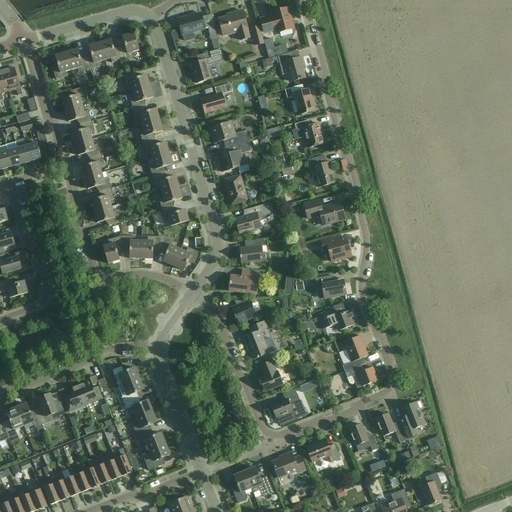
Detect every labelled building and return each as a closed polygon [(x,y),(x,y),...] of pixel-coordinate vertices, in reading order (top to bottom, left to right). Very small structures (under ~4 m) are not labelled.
[(273,16),(260,20),(264,33),(277,29),(278,33),(292,29),(287,8),(272,12),(273,16)] [(242,11),(233,13),(234,15),(218,20),(223,36),(238,32),(240,41),(249,38),(247,29),(242,11)] [(200,13),(178,19),(182,35),(184,40),(185,41),(192,39),(193,37),(192,32),(205,29),(204,29),(208,28),(211,40),(217,38),(214,26),(211,15),(201,17),(200,13)] [(259,26),(251,28),(256,46),(263,44),(259,26)] [(125,47),(120,48),(124,60),(134,57),(132,52),(139,51),(135,40),(137,39),(135,35),(134,36),(134,33),(122,37),(125,47)] [(269,59),(272,58),(277,57),(288,54),(286,45),(274,48),(272,39),(264,41),(269,59)] [(111,40),(100,43),(105,60),(111,59),(112,63),(124,60),(120,48),(114,50),(111,40)] [(91,56),(86,58),(90,69),(100,67),(99,62),(105,60),(100,43),(88,46),(91,56)] [(78,73),(90,69),(86,58),(80,60),(77,49),(67,53),(72,70),(77,68),(78,73)] [(198,62),(190,64),(192,70),(193,70),(194,74),(193,75),(196,84),(211,79),(207,66),(223,61),(219,50),(196,56),(198,62)] [(52,68),(55,79),(66,76),(65,72),(72,70),(67,53),(55,56),(58,66),(52,68)] [(290,82),(305,78),(301,65),(302,65),(301,58),(291,60),(289,53),(288,54),(277,57),(282,75),(288,74),(290,82)] [(246,66),(239,63),(242,75),(248,73),(246,66)] [(14,68),(3,71),(9,92),(14,90),(16,91),(18,96),(22,95),(14,68)] [(0,101),(3,100),(1,95),(3,93),(9,92),(3,71),(0,71),(0,101)] [(113,86),(121,84),(118,73),(110,76),(113,86)] [(132,92),(150,87),(146,75),(136,78),(135,73),(123,76),(126,87),(130,86),(132,92)] [(217,96),(201,100),(204,113),(225,107),(222,95),(232,92),(230,84),(214,88),(217,96)] [(299,115),(315,110),(313,102),(311,102),(308,90),(304,91),(302,85),(284,90),(287,99),(294,97),(299,115)] [(133,110),(144,107),(143,101),(153,98),(150,87),(132,92),(134,97),(130,99),(133,110)] [(65,111),(82,106),(81,100),(85,99),(82,88),(70,91),(72,97),(62,100),(65,111)] [(124,89),(116,90),(118,105),(126,104),(124,89)] [(80,125),(91,122),(88,110),(84,112),(82,106),(65,111),(68,122),(78,119),(80,125)] [(142,125),(159,120),(156,109),(146,112),(144,107),(133,110),(136,121),(140,119),(142,125)] [(28,113),(16,117),(18,124),(30,120),(28,113)] [(142,143),(154,140),(152,134),(163,132),(159,120),(142,125),(144,131),(139,132),(142,143)] [(296,130),(292,130),(295,139),(304,137),(308,148),(324,144),(319,124),(310,126),(308,121),(294,124),(296,130)] [(21,131),(32,128),(31,122),(19,126),(21,131)] [(74,145),(92,140),(90,134),(95,132),(91,122),(80,125),(81,130),(71,133),(74,145)] [(223,141),(225,148),(249,141),(246,131),(235,134),(232,122),(209,129),(213,144),(223,141)] [(266,136),(257,138),(259,145),(268,142),(266,136)] [(30,140),(25,142),(31,162),(41,159),(36,143),(31,144),(30,140)] [(88,153),(89,158),(101,155),(98,144),(94,145),(92,140),(74,145),(78,156),(88,153)] [(150,153),(152,159),(169,154),(166,143),(156,146),(154,140),(142,143),(146,154),(150,153)] [(249,141),(225,148),(227,154),(217,157),(221,172),(244,166),(241,154),(252,151),(249,141)] [(21,164),(17,148),(15,142),(5,145),(7,151),(11,167),(21,164)] [(21,164),(31,162),(25,142),(26,146),(17,148),(21,164)] [(0,163),(2,170),(11,167),(7,151),(0,152),(0,163)] [(152,177),(164,174),(162,168),(172,165),(169,154),(152,159),(153,165),(149,166),(152,177)] [(272,154),(264,156),(267,165),(274,163),(272,154)] [(104,166),(101,155),(89,158),(91,164),(81,167),(84,178),(102,173),(100,167),(104,166)] [(283,156),(274,159),(277,165),(285,163),(283,156)] [(319,187),(334,183),(330,170),(331,170),(329,162),(326,163),(324,156),(306,160),(309,171),(314,170),(319,187)] [(283,167),(278,169),(280,177),(286,175),(285,173),(283,167)] [(99,192),(111,189),(108,178),(103,179),(102,173),(84,178),(87,189),(98,187),(99,192)] [(161,192),(179,187),(175,176),(165,179),(164,174),(152,177),(155,188),(160,187),(161,192)] [(231,205),(247,201),(254,199),(256,195),(255,192),(252,191),(245,193),(240,176),(224,180),(231,205)] [(162,210),(173,207),(172,202),(182,199),(179,187),(161,192),(163,198),(159,200),(162,210)] [(94,212),(111,206),(110,201),(114,200),(111,189),(99,192),(101,198),(91,201),(94,212)] [(319,200),(303,204),(307,219),(320,216),(323,226),(328,225),(330,223),(344,219),(340,204),(326,208),(326,206),(321,208),(319,200)] [(235,219),(239,234),(261,228),(259,223),(273,215),(270,203),(247,210),(248,215),(235,219)] [(295,203),(289,205),(291,212),(297,210),(295,203)] [(113,213),(111,206),(94,212),(97,223),(107,220),(109,226),(121,223),(117,211),(113,213)] [(175,213),(173,207),(162,210),(165,222),(169,220),(171,226),(188,221),(185,210),(175,213)] [(0,249),(3,248),(14,245),(11,233),(0,235),(0,249)] [(124,248),(122,236),(108,240),(109,245),(103,246),(106,257),(105,258),(106,262),(107,262),(108,264),(119,261),(116,250),(124,248)] [(129,259),(141,259),(141,241),(135,241),(135,236),(122,236),(124,248),(129,248),(129,259)] [(153,249),(160,249),(163,237),(147,237),(147,241),(141,241),(141,259),(152,260),(153,249)] [(173,266),(180,250),(175,247),(176,243),(163,237),(160,249),(166,252),(162,262),(173,266)] [(332,262),(350,257),(346,241),(337,244),(336,238),(321,242),(324,251),(329,250),(332,262)] [(263,239),(247,241),(247,248),(239,249),(241,264),(266,261),(265,253),(262,253),(262,246),(264,246),(263,239)] [(186,252),(180,250),(173,266),(184,271),(188,261),(193,264),(198,252),(188,248),(186,252)] [(3,274),(21,269),(17,257),(6,260),(5,254),(0,255),(0,267),(1,268),(3,274)] [(256,294),(259,273),(242,271),(241,277),(231,276),(229,291),(247,294),(247,292),(256,294)] [(322,290),(324,299),(346,295),(345,287),(344,287),(343,279),(337,280),(337,282),(333,283),(332,276),(315,279),(317,291),(322,290)] [(9,298),(27,293),(24,281),(13,284),(11,278),(0,281),(0,293),(8,292),(9,298)] [(231,308),(237,324),(256,316),(250,301),(243,304),(242,301),(234,301),(236,306),(231,308)] [(336,315),(333,309),(319,315),(325,329),(337,324),(340,331),(355,325),(350,311),(342,314),(342,312),(336,315)] [(260,331),(267,328),(264,321),(248,328),(250,334),(243,337),(253,360),(269,354),(260,331)] [(328,336),(322,339),(325,345),(331,342),(328,336)] [(354,362),(368,356),(360,336),(339,344),(342,352),(346,350),(351,363),(354,362)] [(265,392),(283,385),(277,372),(276,372),(274,368),(279,367),(276,360),(259,366),(264,377),(260,379),(265,392)] [(351,363),(342,367),(345,372),(356,368),(354,362),(351,363)] [(345,372),(349,384),(352,385),(355,383),(357,389),(378,381),(372,368),(363,371),(361,366),(356,368),(345,372)] [(119,387),(139,379),(135,368),(118,375),(115,376),(119,387)] [(102,393),(108,391),(103,379),(97,381),(102,393)] [(124,404),(136,399),(134,393),(144,390),(139,379),(119,387),(123,397),(121,398),(124,404)] [(83,384),(78,386),(86,406),(102,399),(98,387),(90,390),(88,383),(84,385),(83,384)] [(69,412),(86,406),(78,386),(72,388),(73,389),(69,391),(71,398),(64,400),(69,412)] [(285,400),(271,406),(276,418),(278,417),(280,422),(302,413),(299,404),(300,403),(299,401),(295,390),(283,395),(285,400)] [(43,411),(37,414),(42,425),(54,420),(52,415),(64,410),(60,400),(57,393),(50,394),(38,399),(43,411)] [(131,408),(135,418),(152,411),(148,400),(138,404),(136,399),(124,404),(126,410),(131,408)] [(418,409),(421,407),(419,401),(401,409),(406,421),(401,423),(407,439),(417,435),(415,429),(425,425),(418,409)] [(34,428),(42,425),(37,414),(31,416),(26,403),(16,408),(23,426),(32,423),(34,428)] [(106,404),(101,406),(104,415),(110,413),(106,404)] [(11,424),(5,427),(10,438),(17,435),(15,430),(23,426),(16,408),(6,412),(11,424)] [(137,436),(149,432),(147,426),(157,422),(152,411),(135,418),(140,428),(134,430),(137,436)] [(388,414),(376,419),(383,437),(395,432),(400,444),(406,441),(399,424),(393,426),(388,414)] [(75,416),(69,419),(73,428),(78,426),(75,416)] [(361,425),(349,429),(356,446),(358,452),(365,449),(370,447),(372,451),(378,449),(372,434),(366,437),(361,425)] [(0,442),(2,441),(10,438),(5,427),(0,428),(0,442)] [(149,451),(165,444),(161,433),(151,437),(149,432),(137,436),(141,447),(146,445),(149,451)] [(326,439),(305,447),(312,463),(328,456),(331,463),(340,459),(334,444),(329,447),(326,439)] [(170,455),(165,444),(149,451),(151,456),(144,459),(148,470),(162,464),(160,459),(170,455)] [(416,447),(410,449),(413,458),(419,455),(416,447)] [(115,460),(122,477),(132,473),(126,455),(125,455),(123,449),(119,450),(121,457),(115,459),(115,460)] [(408,452),(401,455),(403,461),(410,458),(408,452)] [(111,461),(105,463),(112,481),(122,477),(115,460),(115,459),(113,453),(109,454),(111,461)] [(284,457),(272,462),(278,479),(298,471),(299,473),(305,470),(300,456),(293,459),(291,453),(283,456),(284,457)] [(95,468),(102,485),(112,481),(105,463),(102,457),(98,458),(101,465),(95,468)] [(128,459),(133,471),(139,469),(134,457),(128,459)] [(91,489),(102,485),(95,468),(91,459),(87,461),(91,469),(85,472),(84,472),(91,489)] [(370,466),(372,472),(387,467),(384,461),(370,466)] [(31,467),(28,462),(20,465),(22,471),(31,467)] [(408,464),(398,468),(400,474),(410,470),(408,464)] [(18,465),(11,468),(13,473),(20,471),(18,465)] [(74,476),(81,493),(91,489),(84,472),(85,472),(82,465),(78,467),(81,473),(74,476)] [(255,467),(244,471),(251,489),(253,494),(259,491),(261,495),(264,496),(273,493),(267,477),(260,479),(255,467)] [(71,497),(81,493),(74,476),(72,469),(68,471),(70,477),(64,480),(71,497)] [(245,492),(251,489),(244,471),(233,476),(238,488),(232,490),(238,504),(246,501),(247,498),(245,492)] [(60,481),(54,484),(61,501),(71,497),(64,480),(62,473),(57,475),(60,481)] [(426,500),(428,506),(441,501),(436,488),(442,486),(436,473),(425,478),(428,484),(420,487),(421,489),(414,492),(418,503),(426,500)] [(50,505),(61,501),(54,484),(51,477),(47,479),(50,485),(43,488),(50,505)] [(30,493),(37,511),(47,507),(40,489),(38,483),(34,484),(36,491),(30,493)] [(25,511),(33,511),(37,511),(30,493),(27,487),(23,488),(26,495),(20,497),(20,498),(25,511)] [(341,489),(335,491),(338,499),(344,497),(341,489)] [(383,506),(381,506),(382,511),(406,511),(405,509),(411,506),(404,490),(391,495),(392,497),(381,501),(383,506)] [(7,495),(13,511),(25,511),(20,498),(20,497),(17,491),(7,495)] [(0,497),(0,507),(1,511),(13,511),(7,495),(0,497)] [(167,502),(171,511),(177,511),(191,507),(187,497),(174,501),(174,500),(167,502)]
